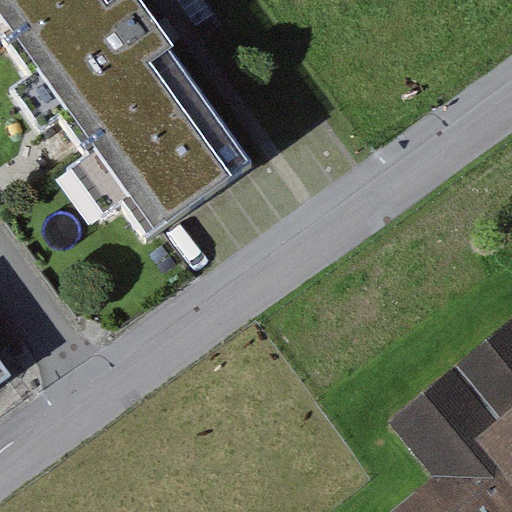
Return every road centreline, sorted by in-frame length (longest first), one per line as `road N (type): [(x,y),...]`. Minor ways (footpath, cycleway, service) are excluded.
road 1 (residential): [(100,410),(511,112)]
road 2 (residential): [(100,410),(0,272)]
road 3 (residential): [(0,483),(100,410)]
